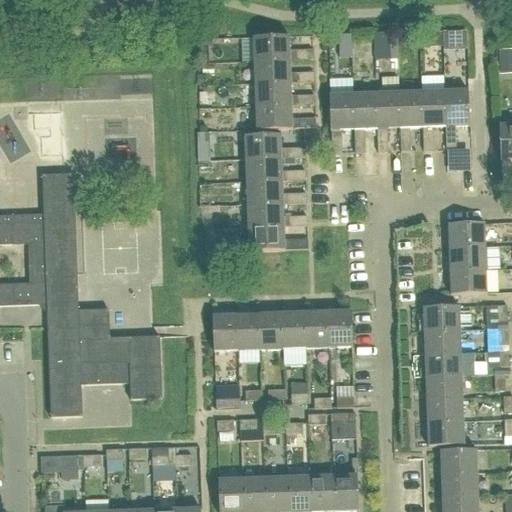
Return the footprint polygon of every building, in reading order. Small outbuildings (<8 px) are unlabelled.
[(436,30),(438,54),(458,53),(456,29),(436,30)] [(253,64),(290,63),(289,39),(270,40),(252,40),(253,64)] [(499,69),(511,68),(511,51),(499,52),(499,69)] [(296,63),(313,62),(312,52),(296,53),(296,63)] [(254,87),(290,86),(290,63),(253,64),(254,87)] [(297,86),(313,85),(313,75),(296,76),(297,86)] [(255,110),(291,109),(290,86),(254,87),(255,110)] [(444,93),(446,130),(469,129),(468,92),(444,93)] [(423,131),(446,130),(444,93),(421,94),(423,131)] [(400,131),(423,131),(421,94),(399,95),(400,131)] [(387,132),(400,131),(399,95),(376,96),(377,132),(378,155),(388,155),(387,132)] [(332,134),(354,133),(353,96),(330,97),(329,97),(331,134),(332,134)] [(354,133),(377,132),(376,96),(353,96),(354,133)] [(298,108),(314,108),(314,98),(297,98),(298,108)] [(291,109),(255,110),(256,134),(292,132),(291,109)] [(298,131),(306,131),(315,131),(315,121),(298,121),(298,131)] [(501,163),(511,163),(511,126),(499,127),(500,163),(501,163)] [(209,136),(197,136),(198,146),(209,146),(209,136)] [(446,153),(456,152),(456,136),(446,136),(446,153)] [(401,154),(411,154),(410,137),(400,138),(401,154)] [(423,154),(433,153),(433,137),(423,137),(423,154)] [(245,163),(281,161),(280,138),(244,139),(245,163)] [(355,156),(365,156),(364,139),(355,139),(355,156)] [(332,157),(342,156),(341,140),(331,140),(332,157)] [(288,161),(304,161),(304,151),(288,151),(288,161)] [(245,185),(282,184),(281,161),(245,163),(245,185)] [(458,185),(459,167),(446,166),(446,185),(458,185)] [(502,186),(511,186),(511,170),(502,170),(501,170),(502,186)] [(289,184),(305,183),(305,173),(288,174),(289,184)] [(0,308),(47,307),(47,315),(79,314),(74,177),(42,178),(43,217),(0,218),(0,308)] [(246,208),(283,207),(282,184),(245,185),(246,208)] [(290,207),(306,206),(306,196),(289,197),(290,207)] [(283,230),(284,230),(307,229),(307,219),(283,220),(283,207),(246,208),(247,231),(283,230)] [(449,251),(485,250),(485,226),(448,228),(449,251)] [(284,253),(284,230),(283,230),(247,231),(248,255),(284,253)] [(291,253),(308,252),(307,242),(291,243),(291,253)] [(450,274),(486,273),(485,250),(449,251),(450,274)] [(486,273),(450,274),(450,298),(487,296),(486,273)] [(424,335),(460,334),(459,309),(423,311),(424,335)] [(498,325),(508,324),(507,309),(497,309),(498,325)] [(109,313),(79,314),(47,315),(51,421),(83,420),(81,388),(131,387),(131,403),(162,402),(160,339),(110,340),(109,313)] [(327,315),(329,351),(353,351),(351,314),(327,315)] [(306,352),(329,351),(327,315),(305,316),(306,352)] [(283,353),(306,352),(305,316),(282,317),(283,353)] [(238,355),(260,354),(259,317),(236,318),(238,355)] [(260,354),(283,353),(282,317),(259,317),(260,354)] [(214,356),(238,355),(236,318),(213,319),(214,356)] [(492,350),(491,324),(480,324),(482,351),(492,350)] [(498,347),(509,347),(508,331),(498,331),(498,347)] [(425,358),(461,357),(460,334),(424,335),(425,358)] [(499,371),(504,371),(510,371),(509,353),(499,354),(499,371)] [(474,356),(461,357),(425,358),(426,381),(462,379),(475,379),(474,356)] [(496,394),(505,393),(505,377),(495,377),(496,394)] [(427,403),(463,402),(462,379),(426,381),(427,403)] [(269,404),(285,403),(285,393),(268,394),(269,404)] [(246,404),(263,404),(262,394),(245,394),(246,404)] [(291,408),(308,407),(308,397),(291,398),(291,408)] [(504,417),(511,416),(511,399),(503,400),(504,417)] [(315,412),(331,411),(331,401),(314,402),(315,412)] [(337,411),(354,411),(354,401),(337,401),(337,411)] [(428,426),(464,425),(463,402),(427,403),(428,426)] [(223,413),(240,413),(240,403),(223,403),(223,412),(223,413)] [(331,427),(348,427),(348,417),(331,417),(331,427)] [(308,428),(325,428),(325,418),(308,418),(308,428)] [(240,434),(257,433),(257,423),(240,424),(240,434)] [(217,434),(234,434),(234,424),(230,424),(217,424),(217,434)] [(464,425),(428,426),(428,450),(465,449),(464,425)] [(286,437),(303,436),(302,426),(285,427),(286,437)] [(263,438),(280,437),(279,427),(263,428),(263,438)] [(339,439),(341,459),(351,458),(349,438),(339,439)] [(130,462),(146,462),(146,451),(129,451),(130,462)] [(123,452),(106,452),(106,462),(124,462),(123,452)] [(441,478),(478,477),(477,453),(440,454),(441,478)] [(61,458),(61,481),(78,481),(77,458),(61,458)] [(84,468),(100,467),(100,458),(83,458),(84,468)] [(152,469),(170,468),(170,458),(152,459),(152,469)] [(176,468),(192,467),(192,458),(176,458),(176,468)] [(442,501),(478,500),(478,477),(441,478),(442,501)] [(333,479),(334,511),(358,511),(357,478),(333,479)] [(311,511),(334,511),(333,479),(310,480),(311,511)] [(265,511),(288,511),(288,480),(265,481),(265,511)] [(288,511),(311,511),(310,480),(288,480),(288,511)] [(243,511),(265,511),(265,481),(242,482),(243,511)] [(219,511),(243,511),(242,482),(219,483),(218,483),(219,511)] [(442,511),(478,511),(478,500),(442,501),(442,511)]
